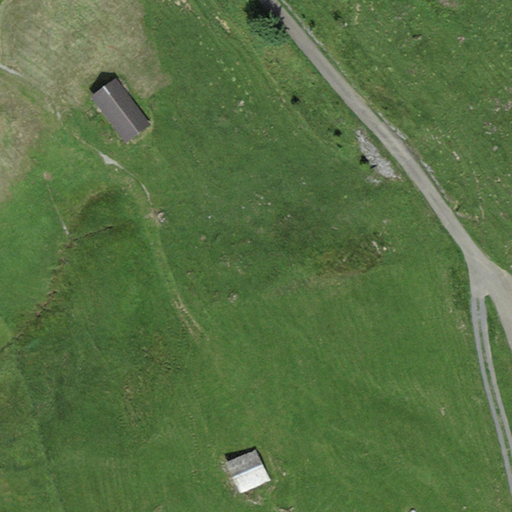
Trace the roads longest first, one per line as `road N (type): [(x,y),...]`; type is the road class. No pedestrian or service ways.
road 1 (unclassified): [(267,0),(401,154),(497,291),(511,328)]
road 2 (track): [(0,69),(48,101),(58,126),(134,179),(196,343)]
road 3 (track): [(511,467),(477,316),(480,267)]
